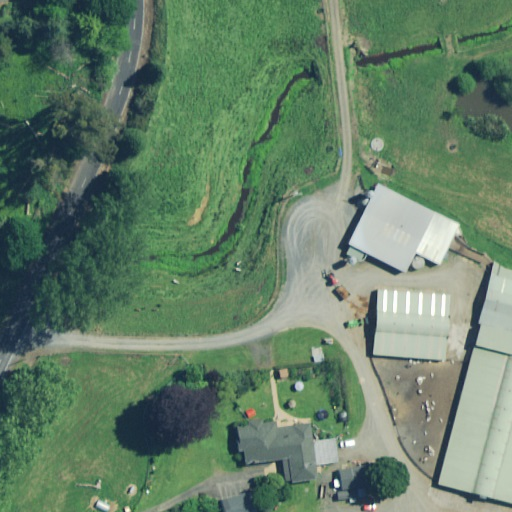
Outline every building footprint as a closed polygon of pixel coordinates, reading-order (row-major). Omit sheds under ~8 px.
[(376,186),(347,245),(349,246),(344,255),(359,262),(363,253),(403,273),(413,253),(438,266),(458,226),(376,186)] [(448,324),(450,294),(377,288),(374,331),(372,356),(470,364),(438,484),(511,504),(511,272),(493,268),(479,321),(481,322),(480,326),(448,324)] [(274,429),(273,421),(235,426),(238,453),(242,452),(244,465),(281,460),(285,484),(315,480),(313,466),(336,462),(333,441),(311,444),(308,424),(274,429)] [(364,488),(362,469),(339,470),(341,490),(364,488)] [(358,490),(336,494),(338,502),(359,498),(358,490)] [(257,511),(252,493),(220,502),(222,511),(257,511)]
